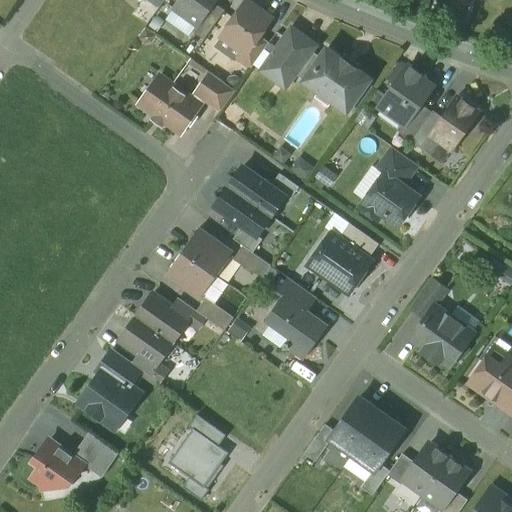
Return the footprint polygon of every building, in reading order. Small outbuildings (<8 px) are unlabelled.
[(180,0),(176,6),(200,23),(201,23),(217,1),(217,0),(180,0)] [(248,0),(225,33),(246,47),(249,50),(262,32),(262,33),(273,17),(248,0)] [(217,1),(201,23),(200,23),(195,29),(206,37),(227,8),(217,1)] [(317,43),(294,27),(274,54),(297,70),(314,48),(317,43)] [(262,32),(249,50),(246,47),(240,56),(253,66),(272,40),(262,33),(262,32)] [(343,56),(331,48),(331,47),(330,46),(329,48),(324,55),(307,77),(307,78),(308,79),(309,78),(348,107),(350,108),(351,107),(350,106),(371,78),(372,76),(371,75),(371,76),(358,67),(358,66),(357,65),(357,66),(345,57),(343,56)] [(314,48),(297,70),(307,77),(324,55),(314,48)] [(411,63),(382,103),(407,121),(408,121),(423,101),(435,84),(425,77),(426,74),(411,63)] [(238,88),(213,70),(199,90),(224,108),(238,88)] [(203,102),(162,73),(143,101),(183,130),(203,102)] [(445,115),(433,131),(433,132),(454,146),(481,109),(460,94),(445,115)] [(423,101),(408,121),(407,121),(401,129),(414,138),(434,109),(423,101)] [(414,138),(424,146),(433,132),(433,131),(445,115),(435,108),(414,138)] [(420,162),(395,144),(379,166),(386,171),(387,169),(406,183),(420,162)] [(318,170),(303,160),(296,170),(310,181),(318,170)] [(274,182),(246,163),(231,183),(274,213),(288,193),(289,193),(274,182)] [(341,177),(329,168),(320,181),(332,190),(341,177)] [(406,183),(387,169),(386,171),(362,204),(380,217),(385,210),(401,222),(421,193),(406,183)] [(302,184),(282,170),(274,182),(289,193),(288,193),(293,197),(302,184)] [(274,213),(231,183),(217,204),(245,223),(260,234),(260,233),(274,213)] [(343,235),(372,255),(382,241),(353,221),(343,235)] [(260,234),(245,223),(236,236),(246,242),(256,249),(265,236),(260,233),(260,234)] [(235,250),(201,226),(185,248),(219,273),(235,250)] [(323,271),(352,291),(375,258),(372,255),(334,230),(322,248),(333,256),(323,271)] [(256,249),(246,242),(236,255),(264,275),(274,262),(256,249)] [(219,273),(185,248),(169,271),(203,295),(219,273)] [(319,295),(291,275),(277,294),(283,298),(288,291),(310,307),(319,295)] [(435,276),(415,305),(427,314),(437,302),(438,302),(449,286),(435,276)] [(175,305),(155,291),(139,314),(175,340),(191,319),(191,317),(175,306),(175,305)] [(310,307),(288,291),(283,298),(269,317),(294,336),(291,340),(286,341),(287,345),(292,345),(306,355),(329,322),(310,307)] [(237,314),(209,294),(200,307),(228,327),(237,314)] [(208,314),(182,296),(175,305),(175,306),(191,317),(191,319),(200,326),(208,314)] [(438,302),(437,302),(427,314),(413,334),(428,345),(426,348),(441,359),(443,355),(453,362),(476,330),(438,302)] [(175,340),(139,314),(123,336),(143,351),(143,350),(159,362),(160,361),(175,340)] [(511,353),(497,342),(470,380),(511,409),(511,353)] [(136,361),(116,346),(99,369),(103,371),(107,365),(132,383),(144,366),(136,361)] [(159,362),(143,350),(143,351),(136,361),(144,366),(162,379),(170,368),(160,361),(159,362)] [(132,383),(107,365),(103,371),(82,400),(118,425),(143,390),(132,383)] [(337,427),(332,435),(334,436),(355,451),(384,410),(362,393),(337,427)] [(384,410),(355,451),(376,466),(378,467),(383,460),(407,426),(384,410)] [(196,425),(221,443),(229,433),(200,412),(191,424),(195,427),(196,425)] [(328,421),(307,450),(318,458),(334,436),(332,435),(337,427),(328,421)] [(207,485),(208,483),(232,451),(221,443),(196,425),(195,427),(171,459),(192,474),(207,485)] [(121,450),(92,430),(76,452),(87,460),(86,462),(105,474),(121,450)] [(76,452),(52,436),(35,459),(42,464),(34,475),(44,482),(45,487),(76,482),(75,477),(86,462),(87,460),(76,452)] [(418,459),(406,476),(407,476),(426,489),(451,454),(432,440),(418,459)] [(393,467),(390,471),(404,481),(407,476),(406,476),(418,459),(405,450),(393,467)] [(451,454),(426,489),(445,503),(457,487),(471,468),(451,454)] [(383,460),(378,467),(376,466),(364,483),(375,491),(390,471),(393,467),(383,460)] [(207,485),(192,474),(185,484),(204,498),(212,487),(208,483),(207,485)] [(458,511),(470,496),(457,487),(445,503),(441,507),(447,511),(458,511)] [(511,511),(511,501),(492,487),(473,511),(511,511)]
